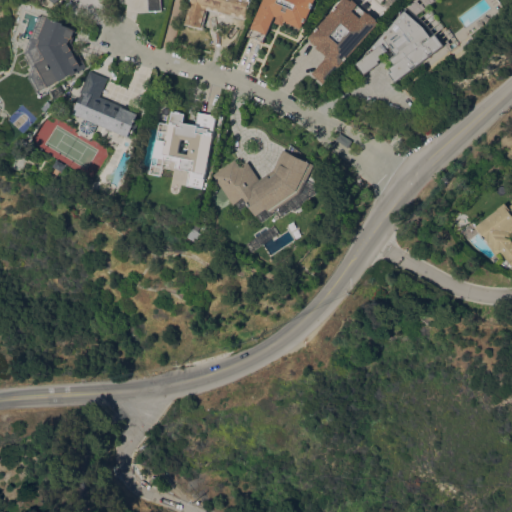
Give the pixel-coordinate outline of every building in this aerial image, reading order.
[(161,0),(162,10),(149,11),(148,0),(161,0)] [(251,0),(247,18),(207,8),(202,27),(186,23),(192,0),(251,0)] [(315,0),(306,23),(305,22),(302,28),(288,22),(288,21),(276,15),(267,36),(252,30),(264,0),(315,0)] [(311,36),(342,1),(344,3),(346,0),(354,0),(355,1),(356,4),(355,7),(352,11),(355,12),(359,15),(359,16),(361,18),(364,15),(367,14),(370,14),(373,16),(374,20),(373,23),(370,25),(374,29),(324,83),(313,72),(329,55),(326,54),(321,51),(321,47),(311,36)] [(400,80),(391,68),(397,64),(389,53),(393,50),(391,46),(388,48),(390,50),(381,57),(382,58),(380,61),(381,62),(366,74),(357,63),(374,50),(372,47),(401,14),(400,13),(403,9),(404,10),(405,9),(424,25),(432,36),(436,33),(445,45),(400,80)] [(65,22),(65,24),(78,29),(72,44),(74,47),(76,46),(88,67),(71,76),(71,75),(52,85),(48,86),(35,62),(45,57),(38,44),(41,38),(39,37),(47,16),(65,22)] [(74,113),(83,93),(81,92),(91,70),(108,78),(101,96),(139,113),(137,119),(140,120),(132,138),(80,116),(74,113)] [(187,185),(190,170),(176,167),(177,161),(164,158),(161,175),(150,173),(160,122),(171,123),(173,111),(177,111),(177,110),(183,111),(182,113),(186,113),(185,122),(197,124),(199,112),(217,115),(214,135),(207,174),(206,173),(204,188),(187,185)] [(352,140),(347,147),(336,140),(340,133),(352,140)] [(235,204),(214,174),(236,159),(241,166),(248,161),(260,179),(274,169),(284,149),(316,164),(308,180),(306,179),(299,192),(276,208),(277,210),(273,212),(270,208),(269,209),(268,207),(257,214),(244,196),(235,204)] [(56,161),(57,159),(67,165),(66,167),(63,171),(53,166),(56,161)] [(499,208),(507,202),(510,206),(511,204),(511,262),(503,251),(498,255),(489,244),(491,242),(478,226),(499,209),(499,208)]
